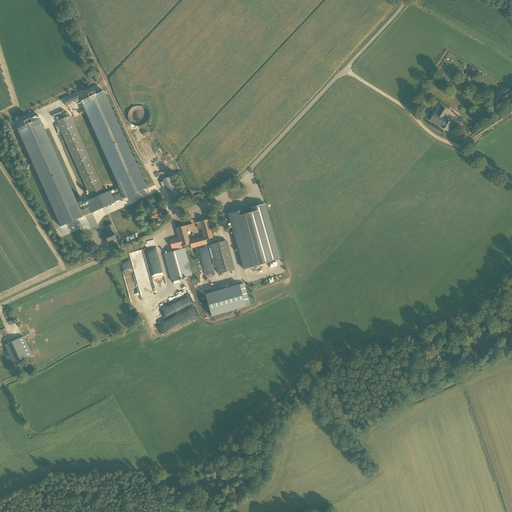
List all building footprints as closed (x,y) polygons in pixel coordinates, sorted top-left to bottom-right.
[(468,89),(477,71),(469,67),(460,85),(468,89)] [(124,199),(147,189),(147,188),(146,188),(103,91),(95,95),(94,92),(87,95),(89,98),(81,101),(121,193),(112,197),(110,191),(104,193),(70,116),(57,122),(91,199),(87,201),(90,207),(80,211),(42,125),(34,128),(33,125),(26,128),(27,131),(20,134),(61,226),(60,227),(83,217),(83,216),(92,212),(92,213),(115,203),(115,202),(123,198),(124,199)] [(80,100),(78,96),(64,102),(66,106),(80,100)] [(448,131),(452,124),(446,120),(447,120),(443,117),(447,110),(439,106),(430,121),(442,128),(448,131)] [(174,203),(183,198),(172,176),(163,180),(174,203)] [(155,210),(163,206),(159,197),(151,201),(155,210)] [(228,214),(241,258),(277,248),(265,204),(228,214)] [(167,214),(165,210),(164,207),(147,214),(150,222),(167,214)] [(213,239),(208,220),(196,223),(197,227),(200,226),(203,236),(189,241),(186,230),(194,228),(193,224),(176,229),(179,238),(170,240),(173,249),(172,249),(173,252),(164,254),(171,281),(193,275),(185,248),(183,249),(183,247),(190,245),(192,249),(206,245),(205,241),(213,239)] [(108,243),(116,239),(113,233),(115,231),(112,225),(106,227),(108,231),(103,233),(108,243)] [(219,274),(235,269),(227,241),(211,245),(212,248),(210,248),(212,258),(215,258),(219,274)] [(141,301),(156,297),(153,285),(165,282),(156,246),(129,253),(141,301)] [(205,294),(212,316),(247,306),(241,284),(205,294)] [(190,295),(153,310),(158,322),(173,315),(177,326),(199,316),(194,304),(193,304),(190,295)] [(11,365),(14,364),(32,355),(23,337),(5,345),(10,355),(5,358),(9,366),(11,365)]
